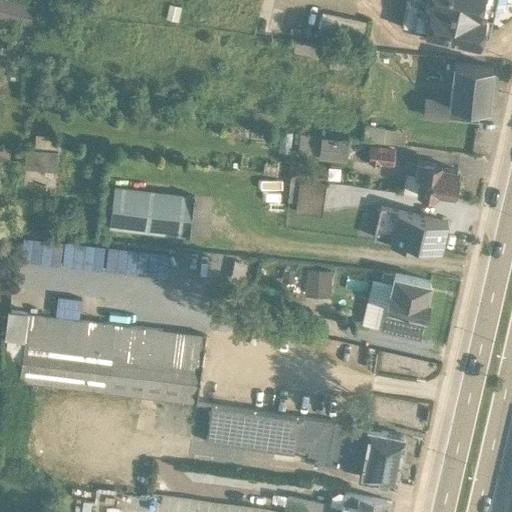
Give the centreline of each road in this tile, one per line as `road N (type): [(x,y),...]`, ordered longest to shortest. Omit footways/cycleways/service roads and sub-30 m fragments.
road 1 (primary): [(511,211),(441,511)]
road 2 (primary): [(477,511),(511,359)]
